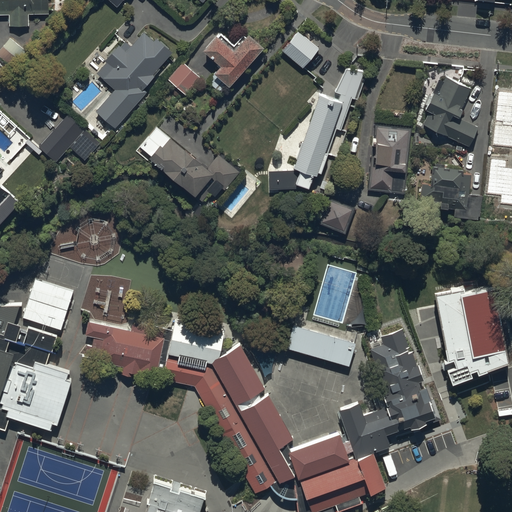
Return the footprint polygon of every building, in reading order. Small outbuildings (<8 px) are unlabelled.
[(0,0),(0,13),(8,14),(8,25),(29,25),(29,13),(48,13),(48,4),(51,4),(51,0),(0,0)] [(297,30),(281,50),(302,67),(318,47),(297,30)] [(105,61),(96,72),(114,87),(95,111),(115,128),(146,90),(145,88),(155,75),(154,73),(171,51),(155,38),(154,40),(144,32),(131,47),(123,40),(119,46),(117,44),(104,60),(105,61)] [(229,85),(263,45),(248,32),(245,35),(242,33),(233,43),(220,32),(218,35),(214,32),(201,48),(220,64),(214,72),(229,85)] [(202,76),(182,61),(167,80),(186,95),(202,76)] [(340,93),(337,99),(318,93),(302,142),(296,140),(291,156),(295,157),(292,169),(267,170),(268,188),(307,187),(313,173),(316,174),(317,170),(320,172),(327,152),(325,151),(334,127),(340,129),(351,97),(355,99),(361,69),(346,66),(334,91),(340,93)] [(443,80),(439,78),(431,95),(428,94),(424,103),(426,104),(424,109),(428,111),(423,123),(468,145),(477,127),(458,117),(472,87),(446,75),(443,80)] [(84,131),(67,115),(38,146),(56,162),(84,131)] [(511,164),(511,118),(504,118),(502,136),(506,137),(504,164),(511,164)] [(372,146),(373,146),(367,189),(404,194),(411,137),(407,136),(408,128),(375,124),(372,146)] [(161,143),(150,156),(200,200),(208,191),(214,197),(223,186),(225,188),(240,171),(219,153),(206,168),(169,136),(162,144),(161,143)] [(468,195),(470,174),(461,173),(461,170),(457,170),(458,167),(449,166),(449,168),(445,168),(445,165),(433,164),(432,171),(430,171),(429,183),(421,182),(419,203),(440,205),(439,208),(454,209),(453,217),(480,219),(482,196),(468,195)] [(0,193),(0,219),(13,205),(0,193)] [(70,299),(73,289),(34,277),(22,316),(61,328),(61,327),(65,328),(67,319),(64,318),(66,308),(71,310),(74,300),(70,299)] [(463,284),(435,289),(448,367),(452,378),(470,371),(469,366),(475,364),(477,368),(507,357),(492,281),(463,286),(463,284)] [(428,304),(408,299),(402,320),(423,325),(428,304)] [(0,424),(4,426),(9,411),(49,424),(51,417),(56,419),(70,376),(66,374),(68,367),(46,360),(50,347),(52,348),(57,333),(27,323),(26,327),(18,325),(20,319),(14,317),(19,300),(0,300),(0,424)] [(164,335),(89,318),(86,332),(94,334),(88,359),(155,374),(164,335)] [(222,328),(172,318),(160,379),(191,387),(252,493),(268,484),(278,495),(295,497),(296,511),(310,511),(335,503),(337,511),(374,499),(371,491),(388,485),(376,451),(392,445),(388,433),(423,421),(427,433),(442,428),(407,328),(363,341),(385,414),(367,419),(359,400),(338,407),(345,429),(297,445),(239,341),(223,347),(218,343),(222,328)] [(348,362),(355,340),(293,322),(286,345),(348,362)] [(196,511),(204,491),(155,476),(143,511),(196,511)]
